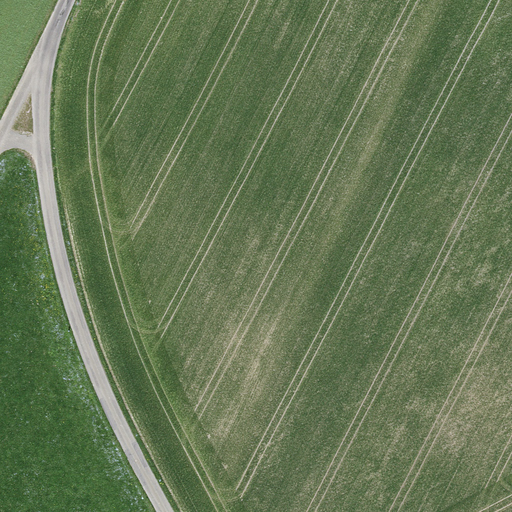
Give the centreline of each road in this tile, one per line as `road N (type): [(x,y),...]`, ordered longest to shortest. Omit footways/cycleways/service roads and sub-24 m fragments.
road 1 (unclassified): [(43,159),(77,328),(168,511)]
road 2 (unclassified): [(67,0),(39,56),(43,159)]
